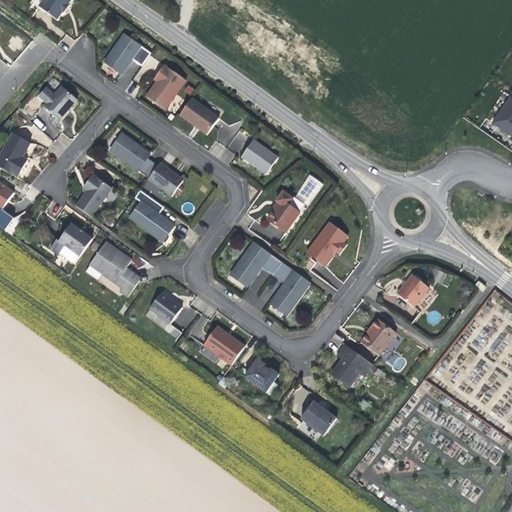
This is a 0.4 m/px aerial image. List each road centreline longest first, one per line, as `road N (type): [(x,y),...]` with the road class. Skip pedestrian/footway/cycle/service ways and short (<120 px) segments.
road 1 (residential): [(396,234),(320,336),(280,343),(196,275),(237,202),(234,184),(116,99)]
road 2 (tertiary): [(123,0),(329,148)]
road 3 (residential): [(116,99),(49,52),(26,63),(0,96)]
